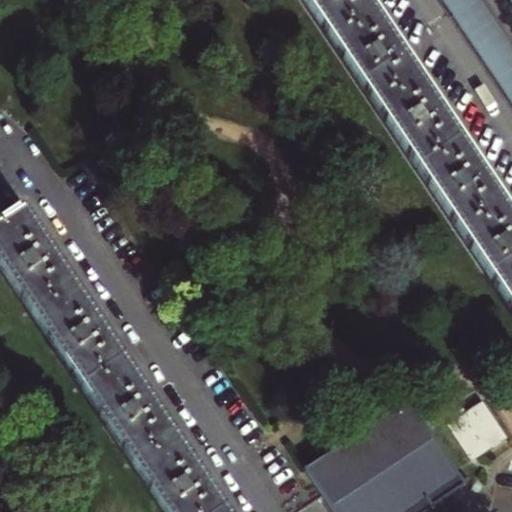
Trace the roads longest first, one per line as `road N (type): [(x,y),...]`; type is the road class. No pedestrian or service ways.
road 1 (residential): [(265,511),(15,143),(0,152)]
road 2 (residential): [(423,0),(511,132)]
